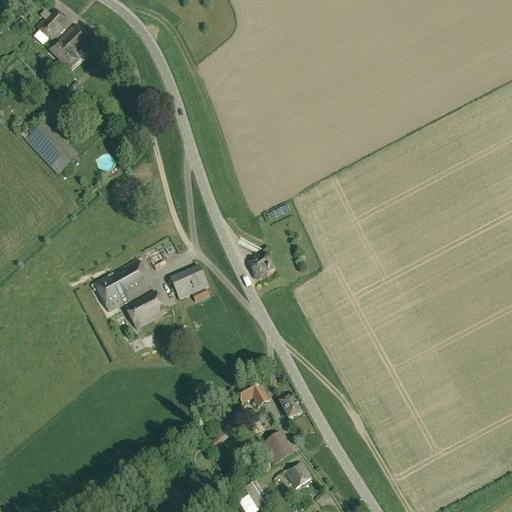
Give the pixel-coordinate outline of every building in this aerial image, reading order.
[(53,44),(71,25),(55,9),(50,14),(47,11),(42,16),(45,20),(37,28),(53,44)] [(60,40),(49,52),(69,72),(80,61),(85,56),(82,52),(92,43),(74,26),(60,40)] [(59,177),(79,158),(47,124),(26,142),(59,177)] [(167,243),(149,252),(153,260),(171,250),(167,243)] [(259,260),(250,264),(253,270),(251,271),(254,276),(255,275),(258,281),(267,276),(265,274),(273,271),(267,259),(260,262),(259,260)] [(155,293),(129,307),(127,304),(153,289),(138,262),(94,286),(109,313),(122,307),(135,330),(166,313),(155,293)] [(208,288),(200,268),(171,281),(179,301),(192,295),(195,304),(208,298),(205,290),(208,288)] [(258,381),(236,394),(243,406),(253,400),(259,410),(271,403),(258,381)] [(290,421),(303,414),(294,397),(287,401),(284,395),(277,399),(284,411),(287,417),(290,421)] [(251,409),(243,416),(248,423),(256,415),(251,409)] [(236,433),(244,426),(237,418),(229,425),(228,424),(223,429),(213,438),(215,441),(209,446),(216,455),(222,451),(219,447),(236,433)] [(273,465),(291,454),(277,433),(260,444),(273,465)] [(297,490),(310,482),(300,465),(286,473),(297,490)] [(257,483),(245,491),(258,511),(259,511),(269,511),(273,510),(270,505),(270,504),(257,483)]
